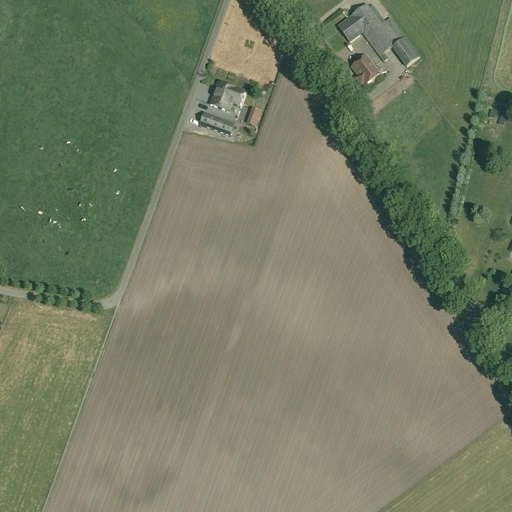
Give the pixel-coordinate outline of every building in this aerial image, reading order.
[(363,35),(380,58),(384,63),(388,60),(385,55),(393,49),(407,69),(420,59),(406,39),(390,19),(381,26),(366,6),(350,18),(351,18),(338,28),(350,44),(363,35)] [(365,87),(380,76),(367,58),(352,68),(358,77),(356,79),(361,86),(363,84),(365,87)] [(245,94),(237,92),(237,91),(218,85),(210,107),(229,114),(232,104),(240,107),(245,94)] [(255,128),(261,113),(251,109),(246,124),(255,128)] [(200,127),(231,138),(235,125),(204,114),(200,127)]
